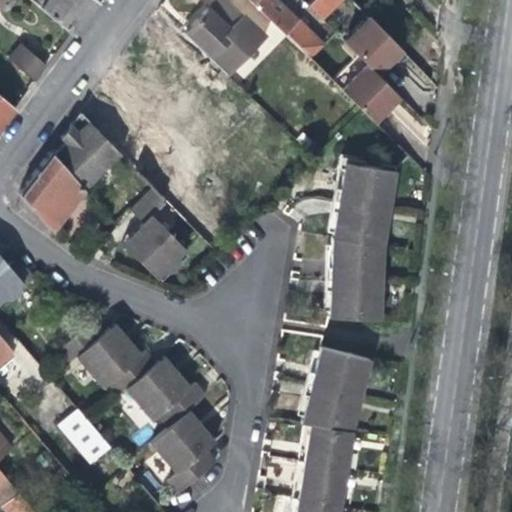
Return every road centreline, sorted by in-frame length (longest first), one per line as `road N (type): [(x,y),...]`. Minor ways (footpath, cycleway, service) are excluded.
road 1 (residential): [(497,82),(439,511)]
road 2 (residential): [(0,221),(99,284),(189,313),(242,350)]
road 3 (residential): [(0,165),(129,0)]
road 4 (residential): [(242,350),(244,426),(230,511)]
road 5 (residential): [(242,350),(284,227)]
